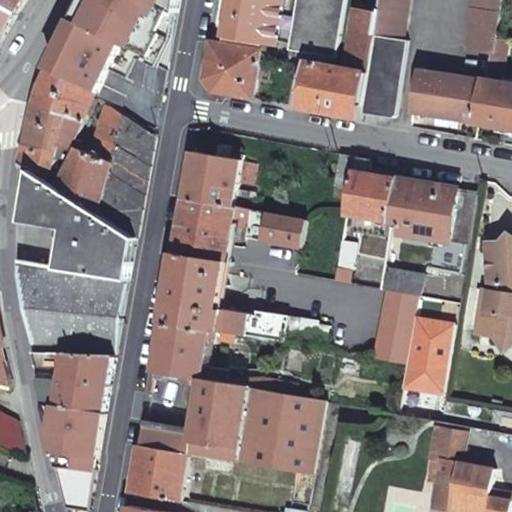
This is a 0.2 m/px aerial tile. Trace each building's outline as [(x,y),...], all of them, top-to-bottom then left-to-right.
[(0,0),(0,47),(0,48),(28,0),(0,0)] [(148,0),(154,2),(143,24),(149,28),(142,42),(166,56),(164,61),(172,65),(183,0),(148,0)] [(263,54),(265,44),(279,46),(286,0),(223,0),(217,35),(228,37),(227,44),(216,42),(210,79),(216,90),(256,98),(262,60),(268,61),(269,55),(263,54)] [(301,0),(293,50),(342,57),(352,0),(301,0)] [(379,35),(366,110),(396,115),(401,110),(413,37),(408,36),(413,0),(385,0),(383,12),(379,35)] [(494,30),(499,0),(473,0),(466,48),(491,52),(491,48),(494,30)] [(160,134),(163,119),(103,86),(108,76),(142,93),(153,69),(120,52),(125,40),(95,24),(102,10),(86,2),(53,69),(95,90),(92,98),(104,102),(125,110),(160,134)] [(364,117),(365,117),(366,110),(379,35),(383,12),(359,8),(349,67),(313,61),(306,107),(364,117)] [(511,33),(494,30),(491,48),(507,52),(511,33)] [(491,48),(491,52),(487,78),(479,124),(511,129),(511,81),(503,80),(507,52),(491,48)] [(479,124),(487,78),(421,66),(414,112),(440,117),(463,121),(479,124)] [(33,130),(27,161),(39,169),(142,238),(160,134),(125,110),(104,102),(93,151),(84,146),(70,174),(59,164),(63,148),(67,149),(69,143),(75,144),(92,98),(95,90),(53,69),(47,83),(39,107),(33,130)] [(463,121),(440,117),(439,124),(462,128),(463,121)] [(196,151),(188,199),(254,210),(256,196),(262,197),(263,191),(244,187),(245,182),(260,185),(263,163),(249,160),(250,154),(236,152),(237,145),(224,143),(222,156),(196,151)] [(340,184),(355,187),(361,157),(345,153),(340,184)] [(355,187),(340,279),(352,281),(364,216),(405,223),(404,232),(470,244),(479,189),(402,175),(402,171),(373,166),(373,159),(361,157),(355,187)] [(67,231),(63,267),(134,281),(142,238),(39,169),(34,193),(30,218),(50,224),(67,231)] [(188,199),(178,251),(231,259),(238,221),(252,223),(250,232),(264,235),(267,213),(254,210),(188,199)] [(269,239),(305,246),(310,221),(273,214),(269,239)] [(490,325),(487,325),(484,345),(499,347),(511,343),(511,240),(492,242),(495,289),(490,325)] [(178,251),(167,318),(236,330),(249,332),(253,311),(223,305),(231,259),(178,251)] [(63,267),(22,260),(23,273),(39,349),(121,354),(134,281),(63,267)] [(385,287),(423,295),(427,273),(389,266),(385,287)] [(207,378),(299,394),(301,382),(264,375),(264,379),(228,372),(228,366),(207,362),(212,334),(235,338),(236,330),(167,318),(158,370),(207,378)] [(0,379),(16,385),(8,346),(0,345),(0,379)] [(121,354),(39,349),(50,403),(110,413),(121,354)] [(197,432),(195,451),(319,469),(331,400),(299,394),(207,378),(197,432)] [(102,457),(110,413),(50,403),(62,457),(102,457)] [(0,438),(30,454),(23,420),(0,407),(0,438)] [(197,432),(148,424),(144,443),(195,451),(197,432)] [(511,511),(511,503),(490,501),(494,472),(464,467),(468,435),(437,429),(432,461),(443,464),(436,511),(511,511)] [(186,499),(195,451),(144,443),(136,492),(186,499)] [(102,457),(62,457),(64,467),(98,468),(102,457)] [(91,511),(98,468),(64,467),(73,511),(91,511)] [(178,511),(179,511),(134,503),(132,511),(178,511)]
